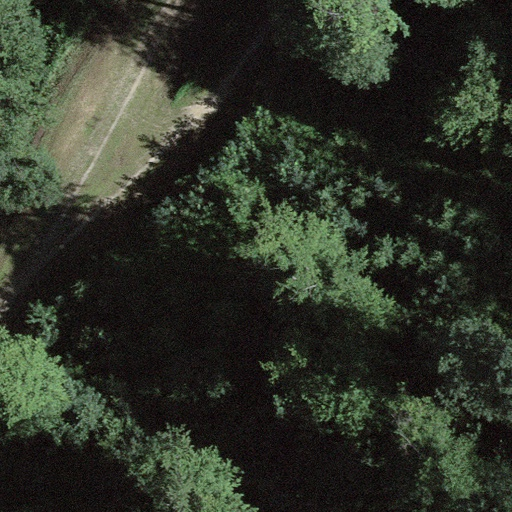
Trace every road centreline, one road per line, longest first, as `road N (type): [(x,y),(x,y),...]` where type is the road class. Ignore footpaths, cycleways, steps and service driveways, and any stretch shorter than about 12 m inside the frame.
road 1 (track): [(0,315),(89,211),(232,70),(281,0)]
road 2 (track): [(89,211),(146,62),(183,0)]
